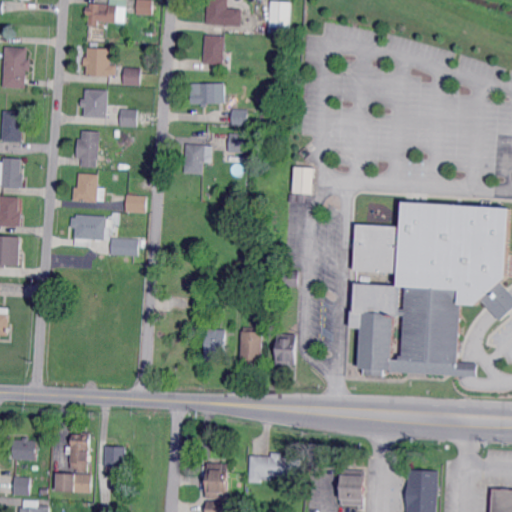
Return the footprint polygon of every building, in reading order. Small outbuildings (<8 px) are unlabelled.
[(129,0),(129,8),(127,8),(126,23),(118,22),(118,23),(99,22),(99,26),(89,26),(90,16),(86,16),(87,7),(91,8),(91,3),(112,5),(112,0),(129,0)] [(154,0),(154,15),(139,15),(139,0),(154,0)] [(244,26),(209,24),(210,0),(230,0),(230,8),(245,9),(244,26)] [(292,28),(272,28),(273,3),(293,4),(292,28)] [(227,65),(206,63),(208,35),(228,36),(227,65)] [(384,46),(376,44),(378,35),(386,38),(384,46)] [(33,70),(29,70),(28,88),(6,87),(8,46),(30,47),(30,59),(34,59),(33,70)] [(114,66),(120,66),(120,75),(113,75),(113,77),(90,76),(90,66),(87,66),(88,57),(90,57),(91,48),(114,49),(114,66)] [(144,86),(126,85),(127,67),(145,68),(144,86)] [(193,104),(193,84),(226,84),(226,103),(193,104)] [(110,118),(87,117),(87,108),(84,108),(85,99),(88,99),(88,90),(111,91),(110,118)] [(250,124),(234,123),(235,108),(250,109),(250,124)] [(140,127),(123,127),(123,109),(141,110),(140,127)] [(30,132),(25,132),(24,142),(4,141),(6,110),(26,111),(26,120),(30,120),(30,132)] [(100,168),(84,166),(84,157),(79,157),(80,138),(84,139),(85,130),(103,132),(100,168)] [(249,152),(231,151),(232,132),(251,133),(249,152)] [(206,174),(187,173),(189,144),(208,145),(206,174)] [(24,174),(26,174),(26,187),(4,186),(4,183),(0,183),(0,160),(6,161),(6,158),(24,159),(24,174)] [(315,194),(295,193),(296,168),(316,169),(315,194)] [(100,202),(76,201),(77,187),(81,187),(82,173),(102,174),(100,202)] [(121,182),(113,181),(114,173),(122,174),(121,182)] [(148,212),(127,210),(128,194),(149,195),(148,212)] [(21,212),(24,213),(23,228),(1,226),(1,221),(0,221),(0,210),(2,210),(3,205),(1,205),(2,196),(22,197),(21,212)] [(400,285),(401,271),(356,269),(358,223),(403,225),(405,201),(511,206),(511,228),(509,228),(508,258),(511,258),(511,275),(505,281),(483,299),(479,304),(463,303),(460,364),(479,365),(478,377),(387,371),(387,376),(366,375),(367,370),(361,369),(363,329),(352,328),(353,311),(355,311),(357,283),(400,285)] [(134,224),(126,224),(127,213),(135,214),(134,224)] [(106,225),(112,225),(111,238),(105,238),(105,239),(78,238),(78,228),(74,227),(74,217),(78,217),(79,214),(106,215),(106,225)] [(22,265),(8,265),(8,268),(0,267),(0,236),(23,237),(22,265)] [(140,255),(113,253),(114,236),(141,238),(140,255)] [(209,274),(192,272),(193,257),(210,258),(209,274)] [(93,270),(84,270),(85,262),(93,262),(93,270)] [(279,286),(263,285),(264,269),(280,270),(279,286)] [(300,287),(281,286),(282,270),(300,271),(300,287)] [(483,299),(491,308),(500,318),(511,308),(511,288),(505,281),(483,299)] [(229,295),(213,294),(213,282),(230,283),(230,294),(229,295)] [(189,312),(190,313),(189,333),(188,333),(186,355),(185,355),(185,361),(167,360),(167,354),(166,354),(167,332),(168,311),(170,311),(171,295),(190,296),(189,312)] [(10,313),(12,313),(10,335),(2,335),(2,337),(0,336),(0,305),(11,306),(10,313)] [(265,332),(266,332),(264,366),(243,364),(245,331),(246,331),(247,326),(265,328),(265,332)] [(227,362),(208,361),(210,328),(228,329),(227,362)] [(297,366),(277,365),(279,334),(299,335),(297,366)] [(90,471),(82,471),(82,473),(93,474),(92,491),(58,490),(59,471),(77,472),(78,467),(72,467),(73,453),(68,453),(68,445),(73,445),(74,433),(83,433),(83,431),(92,432),(90,471)] [(32,440),(40,441),(39,460),(12,459),(13,439),(25,440),(25,437),(32,437),(32,440)] [(127,468),(126,468),(126,472),(110,471),(111,467),(107,466),(109,446),(129,447),(127,468)] [(283,457),(302,459),(301,477),(262,475),(262,483),(250,482),(252,456),(272,457),(272,453),(283,454),(283,457)] [(230,493),(222,493),(221,499),(208,498),(210,463),(232,464),(230,493)] [(438,511),(409,511),(411,468),(440,469),(438,511)] [(363,506),(340,505),(342,470),(365,471),(363,506)] [(32,495),(16,494),(17,476),(33,477),(32,495)] [(511,511),(493,511),(495,489),(511,489),(511,511)] [(51,511),(22,511),(22,507),(25,507),(26,498),(41,498),(41,505),(51,505),(51,511)] [(224,511),(208,511),(208,500),(225,500),(224,511)]
